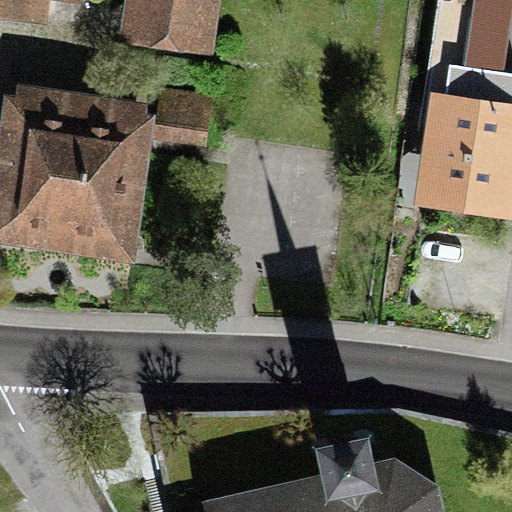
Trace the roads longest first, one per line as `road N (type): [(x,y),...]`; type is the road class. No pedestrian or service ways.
road 1 (tertiary): [(0,356),(302,368),(511,393)]
road 2 (residential): [(0,380),(23,439),(72,511)]
